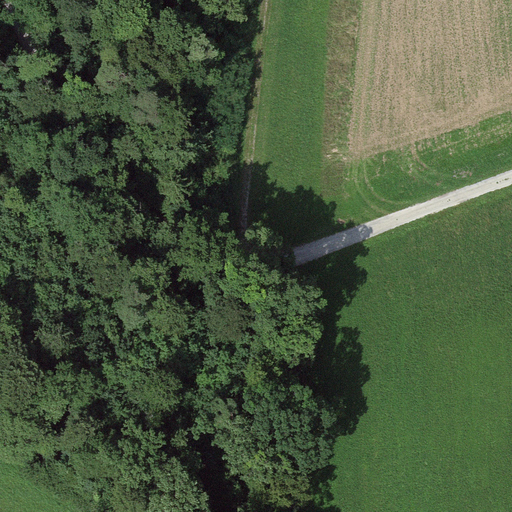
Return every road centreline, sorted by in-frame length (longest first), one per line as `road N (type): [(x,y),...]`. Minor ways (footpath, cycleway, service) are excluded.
road 1 (track): [(12,0),(45,80),(87,150),(179,239),(241,264)]
road 2 (track): [(241,264),(260,0)]
road 3 (track): [(304,254),(289,511)]
road 4 (track): [(511,178),(304,254)]
